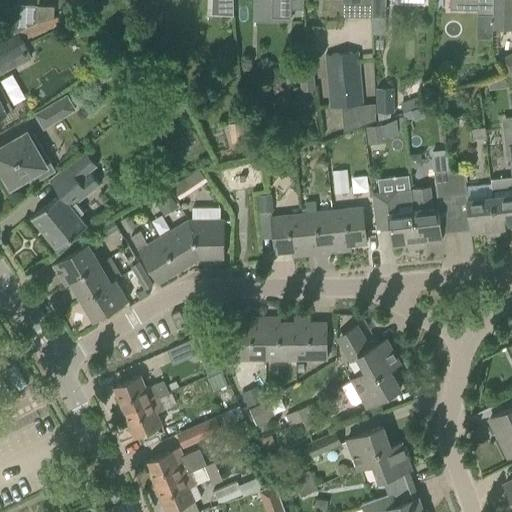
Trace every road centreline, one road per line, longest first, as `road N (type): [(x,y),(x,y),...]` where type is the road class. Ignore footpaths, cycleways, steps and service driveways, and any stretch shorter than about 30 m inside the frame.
road 1 (residential): [(53,365),(176,293),(393,292)]
road 2 (residential): [(464,341),(451,443),(471,511)]
road 3 (tertiary): [(128,511),(53,365)]
road 4 (residential): [(393,292),(511,272)]
